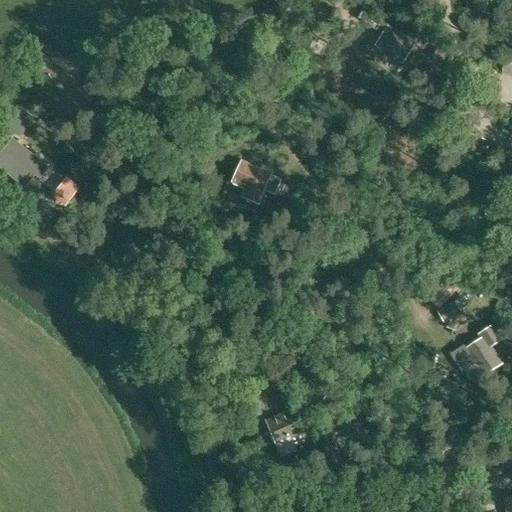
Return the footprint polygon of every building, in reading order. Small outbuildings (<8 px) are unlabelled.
[(382,24),(371,41),(403,63),(414,46),(382,24)] [(32,121),(9,105),(0,117),(22,134),(32,121)] [(12,139),(0,154),(0,168),(25,188),(34,177),(35,176),(40,180),(49,168),(12,139)] [(281,180),(241,162),(233,182),(247,188),(243,198),(257,204),(264,190),(274,195),(281,180)] [(79,189),(66,179),(52,198),(65,208),(79,189)] [(466,349),(475,364),(465,370),(473,383),(500,365),(489,348),(500,341),(490,327),(479,334),(482,338),(466,349)] [(276,443),(280,454),(295,449),(290,438),(303,432),(293,410),(265,421),(275,444),(276,443)]
